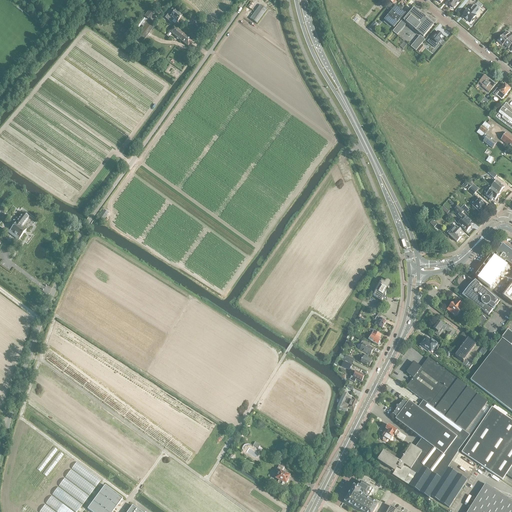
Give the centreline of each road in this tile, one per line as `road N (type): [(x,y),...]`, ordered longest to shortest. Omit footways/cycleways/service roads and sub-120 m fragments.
road 1 (residential): [(0,452),(29,353),(90,218),(245,0)]
road 2 (track): [(205,480),(237,434),(55,315),(40,359)]
road 3 (track): [(248,511),(40,359)]
road 4 (primary): [(313,511),(406,321)]
